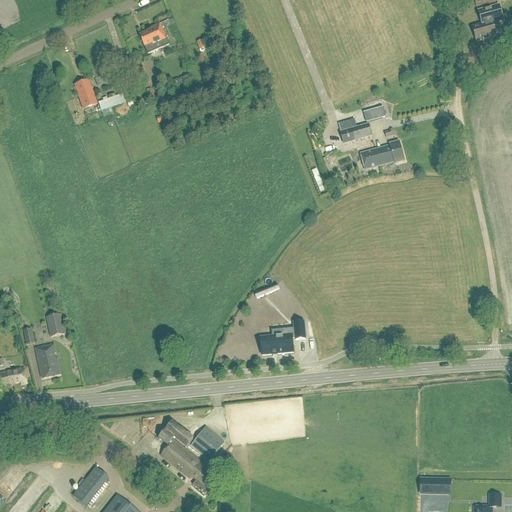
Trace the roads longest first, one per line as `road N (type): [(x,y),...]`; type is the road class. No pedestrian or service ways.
road 1 (tertiary): [(70,403),(493,364)]
road 2 (track): [(494,347),(492,274),(444,0)]
road 3 (unclassified): [(194,511),(78,423),(70,403)]
road 4 (unclassified): [(0,64),(141,0)]
